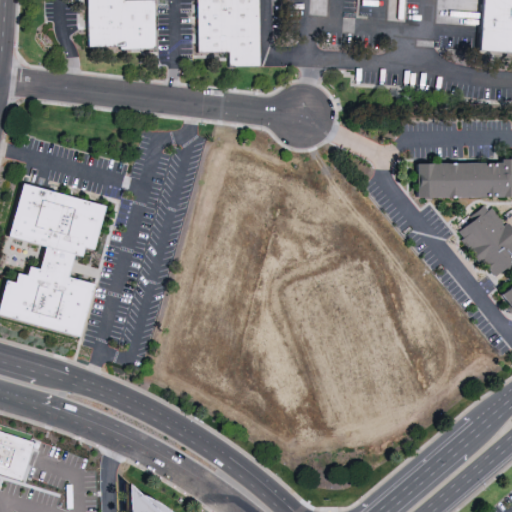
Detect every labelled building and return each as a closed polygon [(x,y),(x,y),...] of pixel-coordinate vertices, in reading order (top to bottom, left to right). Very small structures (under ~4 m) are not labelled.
[(121,0),(122,1),(153,1),(153,49),(86,50),(85,0),(121,0)] [(257,0),(258,67),(227,67),(227,52),(195,52),(194,0),(257,0)] [(511,0),(511,60),(479,58),(483,0),(511,0)] [(511,206),(417,206),(417,169),(501,169),(501,167),(511,167),(511,206)] [(91,250),(82,248),(80,256),(71,254),(65,278),(92,285),(79,337),(0,316),(0,290),(2,282),(11,284),(14,274),(24,277),(26,268),(36,270),(42,248),(3,238),(17,184),(102,206),(91,250)] [(493,211),(506,228),(511,224),(511,225),(511,269),(496,281),(484,264),(479,267),(457,237),(493,211)] [(511,315),(501,303),(511,293),(511,315)] [(27,441),(0,433),(0,476),(15,481),(27,441)] [(120,511),(120,478),(140,499),(156,507),(162,511),(120,511)] [(148,511),(103,487),(103,511),(148,511)]
